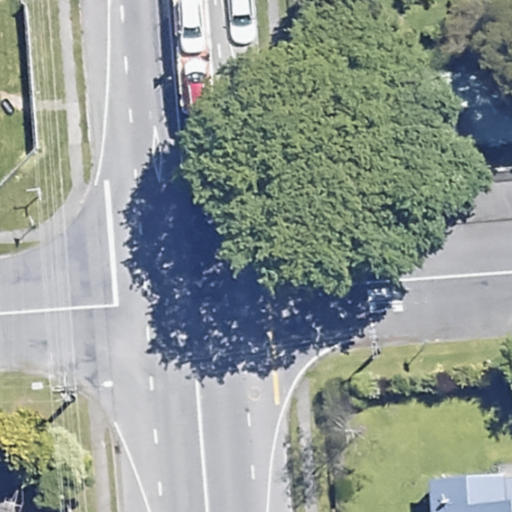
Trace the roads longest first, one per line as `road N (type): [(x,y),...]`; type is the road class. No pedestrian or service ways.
road 1 (residential): [(511,273),(185,299)]
road 2 (secondary): [(161,0),(185,299)]
road 3 (secondary): [(185,299),(201,511)]
road 4 (residential): [(185,299),(0,315)]
